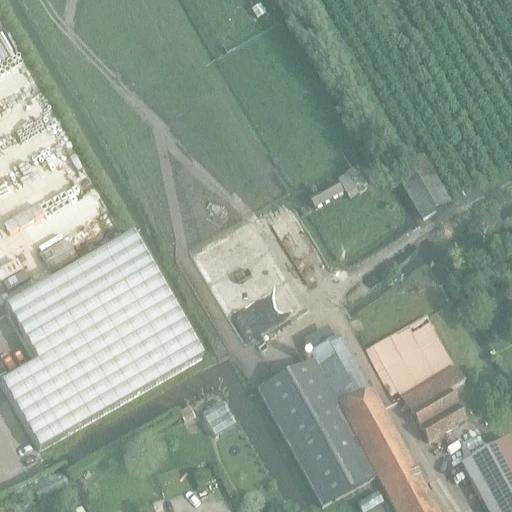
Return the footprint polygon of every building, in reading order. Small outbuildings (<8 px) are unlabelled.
[(252,12),(258,23),(262,20),(270,32),(285,23),(271,0),(252,12)] [(423,157),(393,175),(412,210),(421,224),(453,205),(423,157)] [(359,197),(347,177),(339,182),(351,202),(359,197)] [(316,212),(344,196),(338,185),(310,201),(316,212)] [(36,364),(0,384),(0,385),(38,453),(191,366),(202,360),(191,341),(145,258),(132,236),(5,308),(36,364)] [(312,361),(256,391),(320,509),(376,479),(393,511),(437,511),(372,390),(368,393),(339,409),(312,361)] [(448,392),(463,384),(455,370),(402,400),(427,444),(465,423),(448,392)] [(212,437),(234,425),(222,403),(200,415),(212,437)] [(187,409),(179,414),(185,425),(194,420),(187,409)] [(483,511),(511,511),(511,447),(509,441),(460,466),(483,511)] [(67,489),(62,477),(32,491),(37,503),(67,489)] [(377,495),(356,508),(359,511),(372,511),(384,506),(377,495)]
